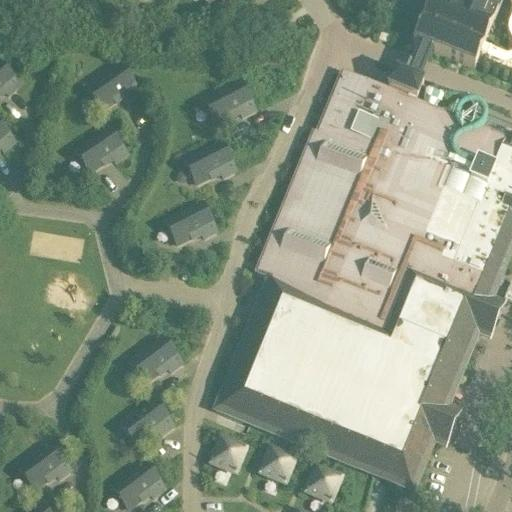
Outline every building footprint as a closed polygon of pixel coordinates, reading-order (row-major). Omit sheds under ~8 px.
[(419,85),(418,89),(424,91),(425,87),(426,88),(432,72),(428,70),(441,37),(485,55),(506,0),(436,0),(424,31),(432,34),(419,67),(404,61),(397,76),(419,85)] [(8,100),(19,91),(0,69),(0,97),(3,95),(8,100)] [(127,105),(139,97),(120,70),(86,93),(101,114),(123,99),(127,105)] [(391,94),(340,74),(316,136),(310,134),(254,277),(264,282),(210,418),(414,498),(434,448),(446,453),(462,414),(451,409),(479,338),(490,343),(505,305),(495,301),(511,258),(511,137),(510,136),(511,131),(511,125),(424,91),(418,89),(396,80),(391,94)] [(242,122),(255,115),(239,86),(203,104),(215,128),(239,116),(242,122)] [(0,151),(3,156),(14,147),(0,130),(0,151)] [(115,168),(127,160),(108,132),(74,155),(89,177),(111,162),(115,168)] [(223,182),(235,176),(220,146),(184,165),(196,188),(220,176),(223,182)] [(204,243),(216,237),(201,207),(164,226),(176,249),(200,237),(204,243)] [(170,377),(182,368),(161,342),(129,367),(145,388),(166,371),(170,377)] [(162,440),(173,431),(153,405),(120,429),(136,450),(158,434),(162,440)] [(248,451),(218,439),(206,468),(236,481),(248,451)] [(298,461),(268,448),(256,478),(286,490),(298,461)] [(59,484),(70,475),(50,449),(18,473),(33,494),(55,478),(59,484)] [(332,510),(344,479),(314,467),(302,497),(332,510)] [(153,503),(164,494),(144,468),(112,493),(126,511),(129,511),(149,497),(153,503)]
